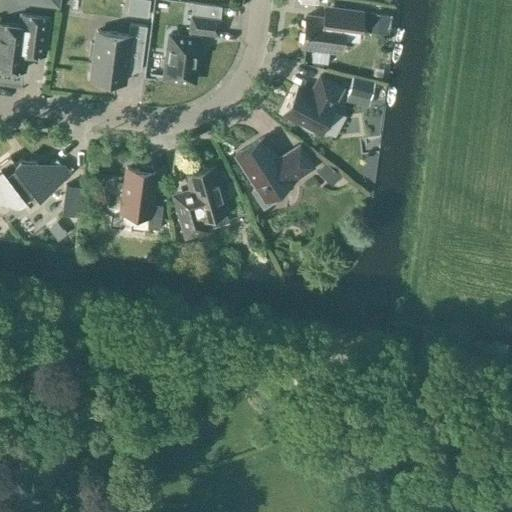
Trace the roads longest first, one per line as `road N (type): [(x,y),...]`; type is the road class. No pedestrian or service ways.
road 1 (unclassified): [(511,384),(0,303)]
road 2 (residential): [(0,110),(26,106),(163,123),(213,112),(251,72),(264,0)]
